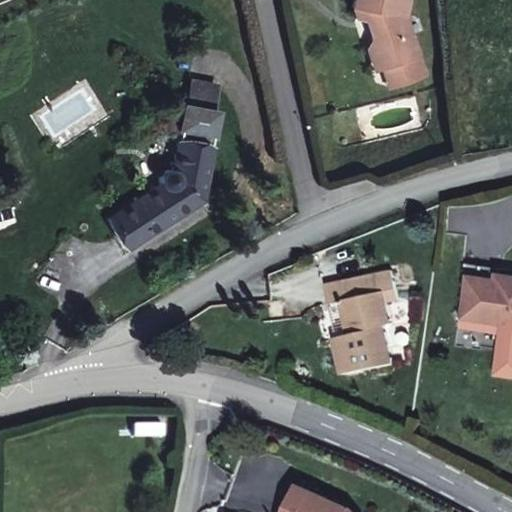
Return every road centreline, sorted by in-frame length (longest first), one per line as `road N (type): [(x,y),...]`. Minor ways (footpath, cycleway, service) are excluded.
road 1 (unclassified): [(102,380),(157,377),(258,399),(374,445),(506,511)]
road 2 (unclassified): [(102,380),(102,361),(123,337),(317,234)]
road 3 (residential): [(317,234),(267,0)]
road 4 (unclassified): [(317,234),(450,186),(511,175)]
